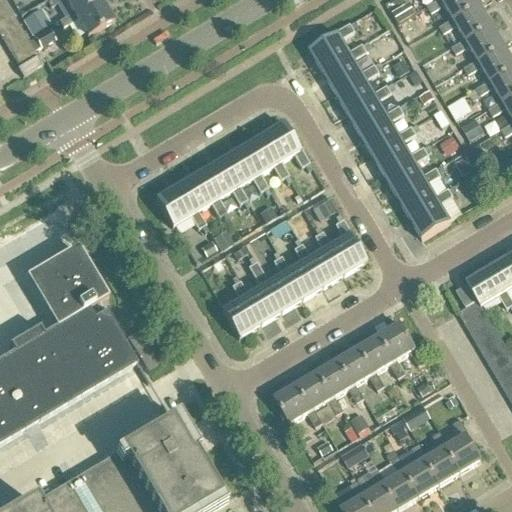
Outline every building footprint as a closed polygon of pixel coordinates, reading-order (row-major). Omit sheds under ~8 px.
[(103,7),(98,0),(67,0),(65,1),(64,0),(60,0),(49,7),(53,13),(67,5),(76,19),(78,22),(103,7)] [(482,14),(474,0),(457,0),(444,8),(442,5),(428,13),(433,21),(447,13),(454,26),(456,29),(482,14)] [(438,0),(442,5),(444,8),(457,0),(438,0)] [(0,20),(11,14),(5,4),(0,7),(0,20)] [(115,28),(103,7),(78,22),(76,19),(61,27),(65,34),(80,25),(90,43),(115,28)] [(399,29),(416,19),(409,7),(392,18),(399,29)] [(0,33),(17,24),(11,14),(0,20),(0,33)] [(494,34),(482,14),(456,29),(454,26),(440,34),(445,41),(459,33),(467,47),(468,49),(494,34)] [(33,41),(48,32),(41,20),(26,29),(33,41)] [(0,39),(3,45),(22,33),(17,24),(0,33),(0,39)] [(407,40),(419,33),(414,24),(402,31),(407,40)] [(313,58),(326,79),(352,64),(350,61),(341,47),(355,38),(351,32),(336,41),(338,43),(313,58)] [(9,54),(28,43),(22,33),(3,45),(9,54)] [(40,54),(54,45),(48,34),(34,43),(40,54)] [(506,55),(494,34),(468,49),(467,47),(453,55),(457,62),(471,54),(479,68),(480,70),(506,55)] [(15,64),(34,53),(28,43),(9,54),(15,64)] [(363,52),(350,61),(352,64),(326,79),(338,99),(363,84),(361,81),(354,68),(368,60),(363,52)] [(40,62),(34,53),(15,64),(21,74),(39,63),(40,62)] [(511,79),(511,64),(506,55),(480,70),(479,68),(465,76),(470,83),(483,75),(491,88),(492,91),(511,79)] [(25,84),(44,72),(39,63),(21,74),(19,75),(25,84)] [(399,84),(410,77),(403,66),(393,72),(399,84)] [(375,73),(361,81),(363,84),(338,99),(350,120),(376,106),(374,102),(366,88),(379,80),(375,73)] [(416,76),(409,80),(416,91),(422,87),(416,76)] [(511,106),(511,79),(492,91),(491,88),(477,96),(481,103),(495,95),(503,109),(504,111),(511,106)] [(388,94),(374,102),(376,106),(350,120),(362,141),(388,126),(386,123),(378,109),(392,101),(388,94)] [(421,112),(431,106),(426,99),(417,104),(421,112)] [(511,106),(504,111),(503,109),(489,117),(493,123),(507,115),(511,124),(511,106)] [(448,113),(456,127),(463,123),(455,109),(448,113)] [(400,115),(386,123),(388,126),(362,141),(374,161),(400,147),(398,143),(390,130),(404,122),(400,115)] [(434,121),(442,135),(449,131),(441,117),(434,121)] [(470,147),(484,139),(476,125),(462,134),(470,147)] [(511,130),(501,137),(506,145),(511,141),(511,130)] [(301,174),(308,170),(300,156),(297,157),(282,132),(261,144),(277,171),(281,168),(293,161),(301,174)] [(412,135),(398,143),(400,147),(374,161),(386,182),(412,168),(410,164),(402,151),(416,143),(412,135)] [(289,182),(281,168),(277,171),(261,144),(240,157),(256,183),(260,181),(273,173),(281,186),(289,182)] [(477,164),(485,159),(480,150),(472,155),(477,164)] [(428,163),(424,156),(410,164),(412,168),(386,182),(398,203),(425,189),(422,185),(414,171),(428,163)] [(268,194),(260,181),(256,183),(240,157),(220,169),(235,195),(239,193),(252,185),(260,198),(268,194)] [(462,182),(473,175),(466,163),(455,170),(462,182)] [(247,207),(239,193),(235,195),(220,169),(199,182),(215,208),(218,206),(231,198),(239,211),(247,207)] [(436,177),(422,185),(425,189),(398,203),(410,223),(436,209),(435,206),(427,192),(440,184),(436,177)] [(471,197),(481,191),(475,181),(465,187),(471,197)] [(226,219),(218,206),(215,208),(199,182),(178,194),(194,220),(197,218),(211,210),(219,223),(226,219)] [(205,231),(197,218),(194,220),(178,194),(157,207),(172,233),(190,222),(198,236),(205,231)] [(439,213),(453,205),(448,198),(435,206),(436,209),(410,223),(423,245),(448,230),(439,213)] [(319,223),(338,218),(334,200),(314,204),(319,223)] [(278,242),(295,232),(289,223),(273,233),(278,242)] [(344,246),(331,254),(327,256),(342,281),(363,269),(349,245),(352,243),(342,228),(335,232),(344,246)] [(221,257),(233,250),(225,236),(213,243),(221,257)] [(327,256),(331,254),(322,239),(315,244),(323,258),(310,266),(306,268),(321,293),(342,281),(327,256)] [(206,263),(216,257),(211,248),(200,254),(206,263)] [(302,252),(294,256),(303,270),(289,278),(286,280),(301,306),(321,293),(306,268),(310,266),(302,252)] [(236,266),(247,260),(243,253),(232,260),(236,266)] [(0,451),(136,371),(100,309),(109,304),(82,260),(81,260),(83,264),(43,275),(48,294),(43,305),(53,311),(59,332),(44,341),(41,335),(41,334),(10,352),(10,353),(11,352),(15,359),(0,367),(0,451)] [(286,280),(289,278),(281,264),(274,269),(282,283),(269,290),(265,293),(280,318),(301,306),(286,280)] [(511,268),(510,266),(490,278),(503,300),(507,298),(511,294),(511,268)] [(253,281),(261,276),(256,269),(249,273),(253,281)] [(265,293),(269,290),(261,276),(253,281),(262,295),(249,302),(245,305),(260,330),(280,318),(265,293)] [(511,312),(511,306),(507,298),(503,300),(490,278),(468,291),(479,308),(481,313),(483,312),(500,302),(508,315),(511,312)] [(245,305),(249,302),(240,289),(233,293),(241,307),(224,317),(239,343),(260,330),(245,305)] [(465,330),(487,318),(483,312),(481,313),(479,308),(459,320),(465,330)] [(471,340),(493,328),(487,318),(465,330),(471,340)] [(477,350),(499,338),(493,328),(471,340),(477,350)] [(419,374),(427,369),(418,355),(415,357),(400,331),(379,344),(395,371),(399,369),(412,361),(419,374)] [(484,361),(505,348),(499,338),(477,350),(484,361)] [(406,382),(399,369),(395,371),(379,344),(359,356),(375,383),(378,381),(391,374),(399,386),(406,382)] [(490,371),(511,358),(505,348),(484,361),(490,371)] [(386,394),(378,381),(375,383),(359,356),(338,368),(355,395),(358,393),(371,386),(378,398),(386,394)] [(496,381),(511,371),(511,360),(511,358),(490,371),(496,381)] [(366,406),(358,393),(355,395),(338,368),(318,380),(334,408),(338,405),(351,398),(358,410),(366,406)] [(511,384),(511,371),(496,381),(502,391),(511,384)] [(346,418),(338,405),(334,408),(318,380),(297,392),(314,420),(317,418),(331,410),(338,422),(346,418)] [(508,401),(511,398),(511,384),(502,391),(508,401)] [(423,402),(435,395),(431,387),(418,394),(423,402)] [(324,430),(317,418),(314,420),(297,392),(276,405),(293,432),(309,422),(317,435),(324,430)] [(386,419),(397,413),(388,399),(377,405),(385,418),(386,419)] [(401,420),(397,413),(386,419),(385,418),(376,424),(380,432),(401,420)] [(470,423),(462,428),(471,443),(468,445),(469,448),(481,441),(470,423)] [(210,511),(222,505),(188,447),(175,426),(28,511),(210,511)] [(394,440),(407,433),(403,426),(390,433),(394,440)] [(462,446),(449,454),(445,455),(461,481),(482,469),(468,445),(471,443),(462,428),(454,432),(462,446)] [(352,435),(346,439),(352,449),(359,445),(352,435)] [(445,455),(449,454),(441,440),(433,445),(441,458),(428,466),(424,468),(440,494),(461,481),(445,455)] [(323,463),(333,457),(328,448),(318,454),(323,463)] [(349,475),(369,462),(362,450),(341,463),(349,475)] [(424,468),(428,466),(420,452),(413,457),(420,470),(408,477),(404,479),(420,506),(440,494),(424,468)] [(393,469),(394,468),(400,464),(396,457),(388,461),(393,469)] [(413,457),(400,464),(408,477),(420,470),(413,457)] [(404,479),(408,477),(400,464),(394,468),(394,470),(401,481),(388,489),(384,491),(395,511),(409,511),(420,506),(404,479)] [(394,470),(381,478),(388,489),(401,481),(394,470)] [(372,480),(359,488),(359,489),(367,502),(363,504),(367,511),(395,511),(384,491),(388,489),(381,478),(380,476),(372,481),(372,480)] [(367,511),(363,504),(367,502),(359,489),(352,493),(360,506),(349,511),(367,511)]
